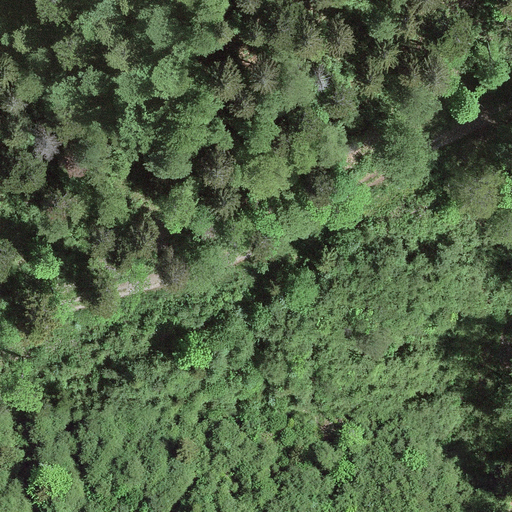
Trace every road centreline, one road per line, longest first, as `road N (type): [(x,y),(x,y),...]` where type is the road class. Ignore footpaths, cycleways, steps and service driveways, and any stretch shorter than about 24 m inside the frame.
road 1 (track): [(0,341),(222,265),(511,109)]
road 2 (track): [(72,319),(81,282),(136,184)]
